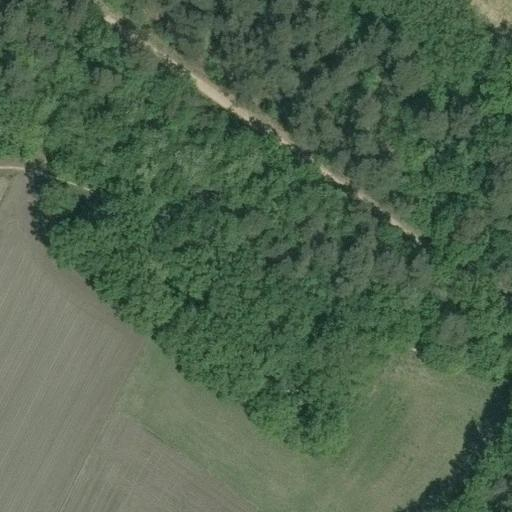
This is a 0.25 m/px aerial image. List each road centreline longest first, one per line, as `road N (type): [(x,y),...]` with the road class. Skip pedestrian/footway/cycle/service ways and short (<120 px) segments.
road 1 (track): [(353,194),(82,0)]
road 2 (track): [(511,309),(353,194)]
